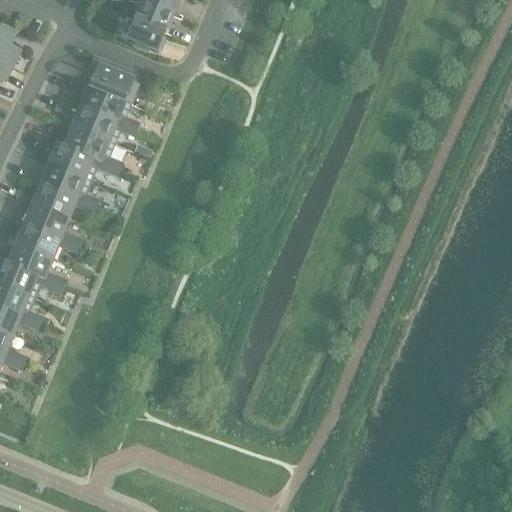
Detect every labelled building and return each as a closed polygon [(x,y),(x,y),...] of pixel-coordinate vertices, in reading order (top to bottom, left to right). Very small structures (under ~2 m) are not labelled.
[(144,0),(142,6),(172,19),(179,0),(144,0)] [(135,24),(165,36),(172,19),(142,6),(135,24)] [(165,36),(135,24),(127,43),(157,55),(165,36)] [(0,64),(11,70),(19,54),(4,46),(10,34),(0,29),(0,64)] [(90,91),(130,107),(139,86),(130,83),(132,76),(93,60),(90,68),(97,72),(90,91)] [(11,70),(0,64),(0,84),(3,86),(11,70)] [(90,91),(82,111),(116,125),(118,119),(124,121),(130,107),(90,91)] [(73,131),(114,147),(120,133),(124,135),(128,123),(124,121),(118,119),(116,125),(82,111),(73,131)] [(128,123),(124,135),(134,139),(139,127),(128,123)] [(73,131),(66,150),(65,151),(99,164),(102,159),(108,161),(114,147),(73,131)] [(50,168),(90,184),(96,170),(107,175),(112,163),(108,161),(102,159),(99,164),(65,151),(66,150),(58,147),(50,168)] [(112,163),(107,175),(118,179),(123,167),(112,163)] [(90,184),(50,168),(42,188),(76,202),(78,196),(85,198),(90,184)] [(89,200),(85,198),(78,196),(76,202),(42,188),(33,208),(68,222),(74,207),(84,212),(89,200)] [(89,200),(84,212),(95,216),(99,204),(89,200)] [(68,222),(33,208),(25,228),(60,242),(62,236),(68,222)] [(25,228),(17,248),(51,262),(57,247),(67,251),(72,240),(62,236),(60,242),(25,228)] [(72,240),(67,251),(78,256),(83,244),(72,240)] [(17,248),(9,267),(9,268),(36,279),(43,282),(46,276),(51,262),(17,248)] [(56,280),(46,276),(43,282),(36,279),(9,268),(9,267),(2,264),(0,268),(0,287),(33,301),(39,287),(51,291),(56,280)] [(56,280),(51,291),(62,296),(66,284),(56,280)] [(0,287),(0,310),(20,319),(22,313),(28,315),(33,301),(0,287)] [(32,317),(28,315),(22,313),(20,319),(0,310),(0,333),(12,339),(17,324),(27,328),(32,317)] [(32,317),(27,328),(38,333),(43,321),(32,317)] [(12,339),(0,333),(0,357),(3,359),(6,353),(12,339)] [(16,357),(6,353),(3,359),(0,357),(0,366),(1,364),(11,368),(16,357)] [(16,357),(11,368),(21,372),(26,361),(16,357)]
